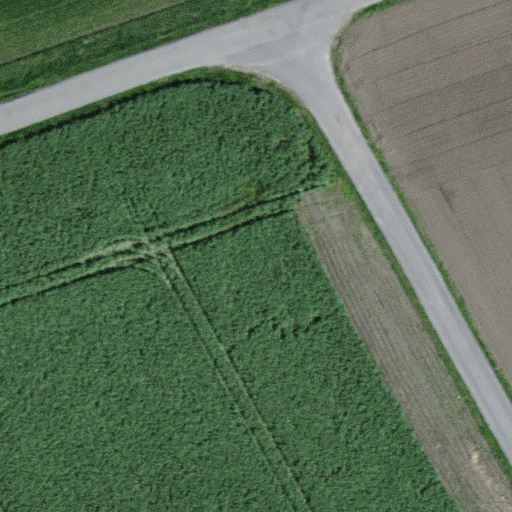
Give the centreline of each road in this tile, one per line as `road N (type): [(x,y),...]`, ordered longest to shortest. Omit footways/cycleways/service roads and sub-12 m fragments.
road 1 (residential): [(278,26),(511,441)]
road 2 (residential): [(278,26),(0,124)]
